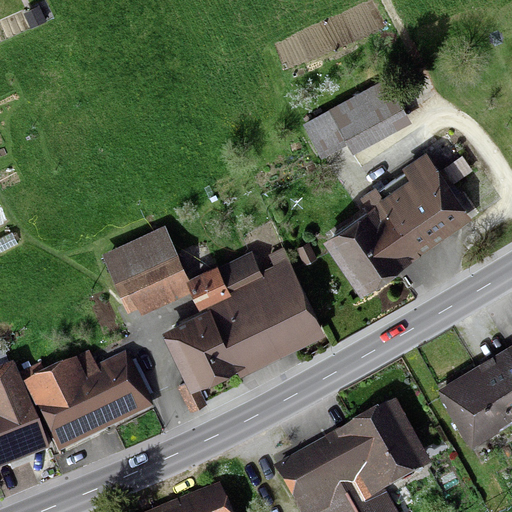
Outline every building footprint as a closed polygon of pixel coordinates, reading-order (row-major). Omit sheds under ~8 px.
[(386,81),(333,110),(348,137),(400,108),(386,81)] [(331,111),(306,124),(320,151),(346,137),(331,111)] [(378,190),(415,245),(463,212),(426,157),(378,190)] [(337,240),(364,279),(415,245),(378,190),(365,199),(375,214),(337,240)] [(182,277),(161,230),(106,255),(127,302),(182,277)] [(317,318),(283,248),(270,254),(276,266),(260,273),(252,255),(194,282),(203,301),(207,299),(217,320),(179,338),(197,377),(317,318)] [(511,413),(511,354),(443,396),(466,435),(508,409),(511,414),(511,413)] [(82,384),(75,369),(27,392),(37,413),(39,412),(54,443),(148,398),(130,361),(82,384)] [(0,461),(45,443),(17,376),(0,382),(0,461)] [(179,385),(191,408),(206,401),(194,380),(192,379),(179,385)] [(283,475),(303,511),(393,511),(379,485),(417,464),(390,416),(283,475)] [(228,511),(222,495),(180,511),(228,511)]
